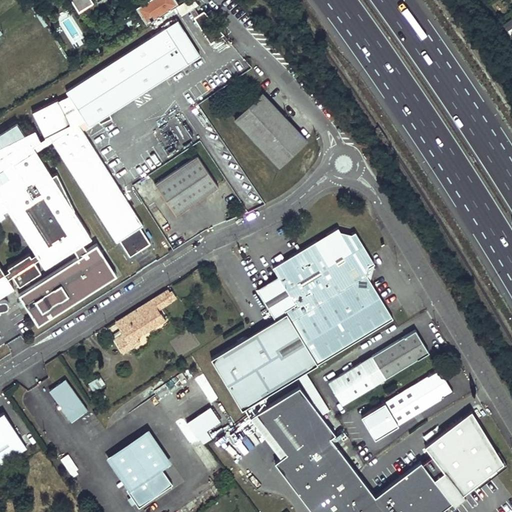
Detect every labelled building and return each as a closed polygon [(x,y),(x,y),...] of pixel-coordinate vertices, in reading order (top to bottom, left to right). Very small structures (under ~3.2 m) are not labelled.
[(175,0),(146,0),(137,6),(146,22),(178,4),(175,0)] [(169,27),(191,63),(203,55),(180,20),(169,27)] [(146,225),(81,124),(87,120),(92,127),(191,63),(169,27),(68,91),(72,96),(61,100),(60,99),(35,112),(42,126),(26,133),(19,122),(10,128),(0,134),(0,310),(8,309),(9,309),(10,308),(11,307),(11,306),(11,304),(11,302),(10,302),(9,301),(8,300),(6,300),(4,300),(0,301),(0,297),(17,287),(11,278),(14,275),(21,285),(43,271),(36,261),(41,258),(47,267),(76,249),(81,256),(22,294),(41,324),(120,274),(100,243),(90,249),(86,243),(94,237),(77,210),(59,173),(55,175),(39,151),(54,141),(119,242),(122,240),(132,256),(153,243),(142,227),(146,225)] [(308,139),(262,92),(236,118),(281,165),(308,139)] [(0,116),(0,134),(10,128),(2,115),(0,116)] [(178,216),(215,191),(194,160),(157,185),(178,216)] [(150,176),(155,183),(166,175),(160,168),(150,176)] [(273,266),(278,276),(257,289),(275,319),(211,357),(241,409),(317,364),(393,317),(372,282),(368,276),(369,265),(374,262),(354,230),(350,232),(340,230),(337,225),(273,266)] [(174,297),(169,289),(164,292),(170,300),(174,297)] [(170,300),(164,292),(117,321),(124,333),(114,338),(123,352),(132,346),(129,342),(137,337),(166,320),(160,309),(171,302),(170,300)] [(415,329),(371,356),(385,378),(429,351),(415,329)] [(140,342),(137,337),(129,342),(132,346),(140,342)] [(371,356),(360,362),(374,385),(385,378),(371,356)] [(374,385),(360,362),(328,382),(342,404),(374,385)] [(453,390),(438,368),(361,416),(376,438),(453,390)] [(66,379),(50,391),(72,422),(88,411),(66,379)] [(473,408),(426,442),(434,454),(446,469),(436,476),(422,458),(375,496),(331,437),(336,434),(301,386),(256,411),(287,452),(275,461),(313,511),(438,511),(451,503),(455,507),(466,498),(463,494),(476,484),(479,488),(508,463),(473,408)] [(223,423),(213,408),(189,423),(201,441),(203,440),(207,444),(214,439),(209,432),(223,423)] [(0,465),(29,448),(6,412),(0,416),(0,465)] [(150,430),(146,433),(166,462),(170,459),(150,430)] [(166,462),(146,433),(113,456),(132,485),(128,487),(127,488),(140,506),(173,484),(161,466),(166,462)] [(76,481),(89,471),(74,451),(61,461),(76,481)] [(424,460),(422,458),(436,476),(446,469),(434,454),(424,460)] [(128,487),(132,485),(113,456),(108,458),(128,487)] [(268,505),(275,507),(278,498),(271,496),(268,505)]
